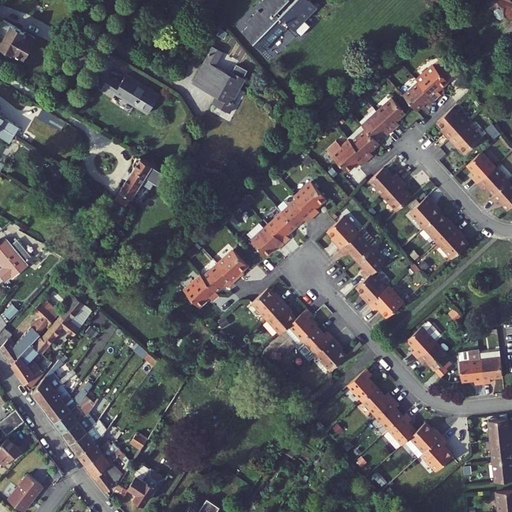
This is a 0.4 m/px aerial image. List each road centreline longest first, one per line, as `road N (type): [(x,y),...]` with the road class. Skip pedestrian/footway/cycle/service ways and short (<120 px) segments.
road 1 (residential): [(511,402),(456,407),(428,399),(307,268)]
road 2 (residential): [(511,231),(479,218),(407,137)]
road 3 (residential): [(77,471),(0,363)]
road 4 (residential): [(94,39),(205,101)]
road 5 (residential): [(0,74),(101,143)]
